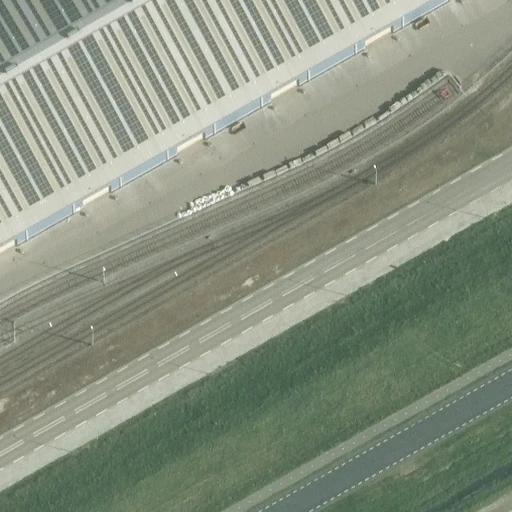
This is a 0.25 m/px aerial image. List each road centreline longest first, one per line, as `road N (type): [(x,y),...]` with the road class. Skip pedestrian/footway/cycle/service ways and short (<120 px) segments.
road 1 (unclassified): [(0,454),(511,164)]
road 2 (unclassified): [(287,511),(511,385)]
